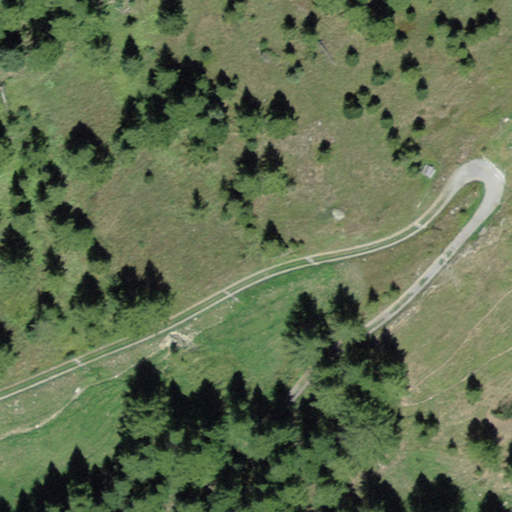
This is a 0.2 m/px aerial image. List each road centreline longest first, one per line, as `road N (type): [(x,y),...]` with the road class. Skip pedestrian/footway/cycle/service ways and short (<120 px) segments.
road 1 (track): [(502,174),(486,162),(470,167),(419,224),(235,278),(125,342),(0,388)]
road 2 (track): [(156,511),(389,318),(500,198),(502,174)]
